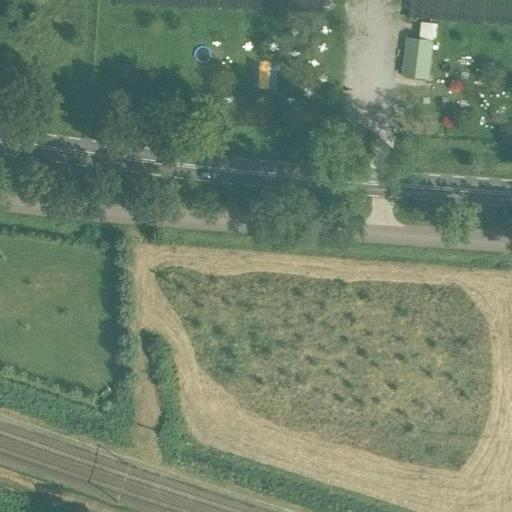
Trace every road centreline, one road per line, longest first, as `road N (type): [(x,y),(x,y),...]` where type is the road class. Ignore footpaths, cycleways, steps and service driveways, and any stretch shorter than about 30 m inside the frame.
road 1 (secondary): [(511,193),(238,172),(0,142)]
road 2 (unclassified): [(511,245),(0,200)]
road 3 (track): [(373,0),(371,59),(388,108),(387,137)]
